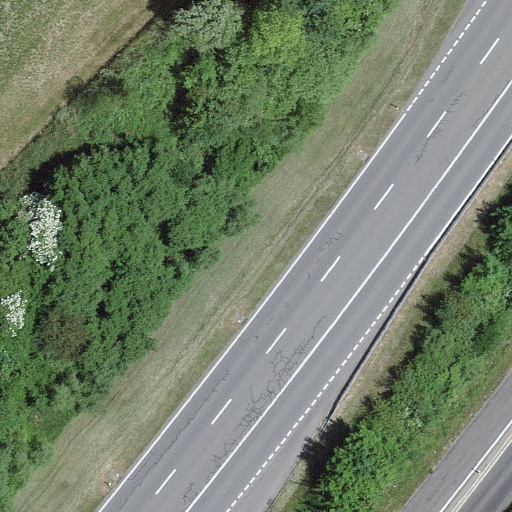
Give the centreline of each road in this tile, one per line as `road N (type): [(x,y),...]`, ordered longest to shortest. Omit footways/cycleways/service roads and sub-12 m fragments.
road 1 (primary): [(511,50),(164,511)]
road 2 (tertiary): [(511,395),(422,511)]
